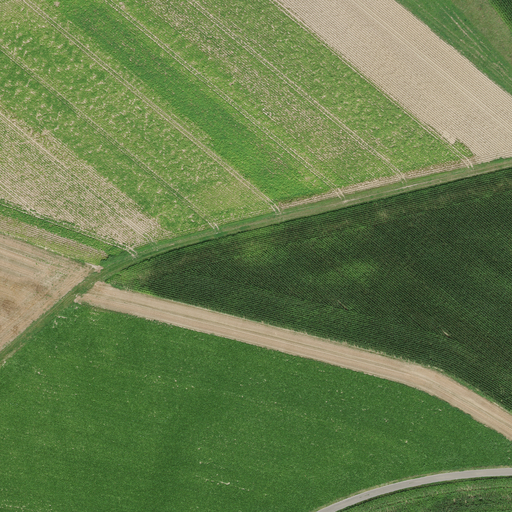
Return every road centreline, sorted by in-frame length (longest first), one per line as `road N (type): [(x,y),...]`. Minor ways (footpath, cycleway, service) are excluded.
road 1 (track): [(0,358),(108,274),(151,253),(511,170)]
road 2 (track): [(331,511),(387,488),(511,470)]
